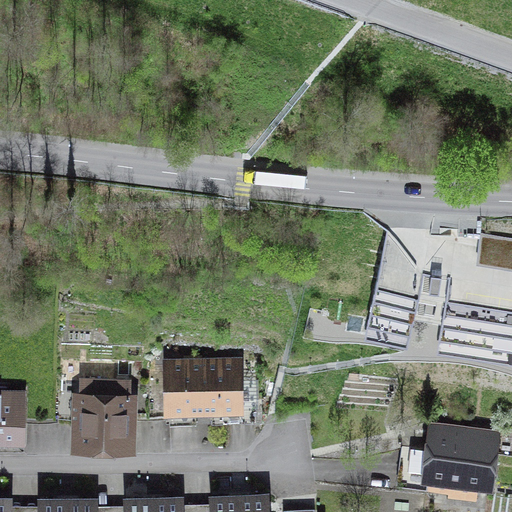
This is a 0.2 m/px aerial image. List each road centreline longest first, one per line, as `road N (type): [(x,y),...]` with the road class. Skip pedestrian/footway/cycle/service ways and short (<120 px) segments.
road 1 (tertiary): [(0,153),(298,189),(511,203)]
road 2 (residential): [(287,468),(0,467)]
road 3 (residential): [(511,56),(353,0)]
